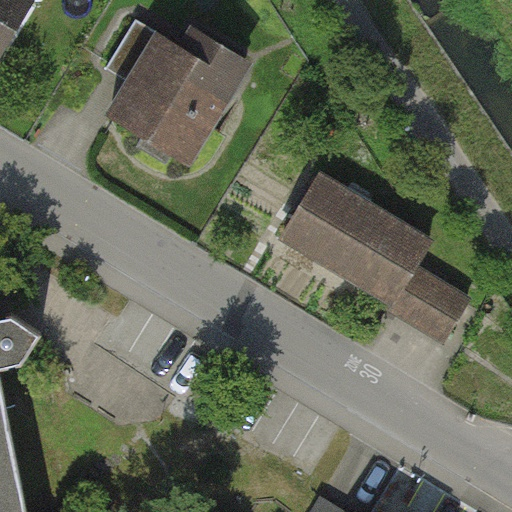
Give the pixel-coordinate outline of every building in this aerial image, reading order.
[(0,0),(0,72),(43,0),(0,0)] [(107,118),(193,170),(255,68),(169,16),(107,118)] [(283,239),(453,342),(475,307),(418,272),(437,242),(322,173),(283,239)] [(0,511),(30,511),(4,367),(28,363),(46,337),(0,304),(0,511)] [(360,511),(328,490),(312,511),(360,511)]
